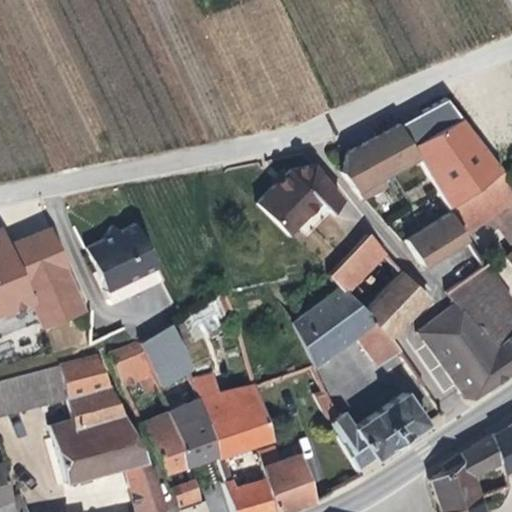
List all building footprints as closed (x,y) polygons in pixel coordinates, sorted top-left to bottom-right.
[(411,159),(390,126),(376,134),(379,140),(372,143),(369,138),(354,146),(357,151),(350,155),(348,149),(339,154),(334,174),(354,201),(379,188),(375,180),(411,159)] [(379,140),(376,134),(369,138),(372,143),(379,140)] [(357,151),(354,146),(348,149),(350,155),(357,151)] [(323,213),(335,201),(308,165),(283,170),(250,203),(280,233),(312,202),(323,213)] [(511,195),(494,172),(441,209),(458,236),(489,214),(511,198),(511,195)] [(511,198),(489,214),(511,246),(511,198)] [(280,233),(288,241),(296,233),(300,237),(323,213),(312,202),(280,233)] [(458,236),(442,214),(400,243),(415,266),(458,236)] [(108,307),(111,305),(135,294),(129,280),(132,279),(152,269),(132,227),(117,233),(115,230),(108,226),(105,232),(108,237),(85,247),(81,248),(108,307)] [(0,315),(24,306),(27,304),(37,329),(81,311),(46,231),(5,248),(0,236),(0,315)] [(341,294),(381,255),(364,235),(322,275),(334,288),(341,294)] [(446,255),(460,277),(475,264),(463,244),(446,255)] [(460,277),(439,293),(449,304),(485,344),(507,328),(504,324),(505,302),(475,264),(460,277)] [(135,294),(138,292),(159,282),(152,269),(132,279),(129,280),(135,294)] [(359,312),(385,336),(421,299),(398,273),(359,312)] [(393,349),(385,336),(359,312),(352,306),(341,294),(334,288),(286,323),(308,367),(350,336),(370,365),(393,349)] [(222,324),(208,298),(165,324),(177,350),(222,324)] [(485,344),(449,304),(412,332),(460,404),(509,370),(485,344)] [(177,350),(165,324),(131,345),(142,371),(177,352),(177,350)] [(485,344),(509,370),(511,367),(511,333),(510,331),(507,328),(485,344)] [(151,393),(150,390),(142,371),(131,345),(105,355),(118,386),(129,381),(138,399),(151,393)] [(150,390),(183,370),(177,352),(142,371),(150,390)] [(159,511),(159,509),(143,469),(93,361),(89,359),(76,362),(56,368),(63,389),(66,397),(71,420),(48,426),(61,483),(76,481),(77,484),(89,481),(89,476),(121,469),(130,511),(159,511)] [(0,406),(63,389),(56,368),(0,382),(0,406)] [(265,439),(247,388),(192,400),(193,402),(210,458),(213,468),(222,465),(219,455),(265,439)] [(370,459),(422,423),(402,393),(350,428),(339,413),(332,417),(324,422),(327,431),(352,468),(369,457),(370,459)] [(332,417),(320,394),(314,397),(324,422),(332,417)] [(210,458),(193,402),(161,415),(183,468),(210,458)] [(183,468),(161,415),(158,408),(150,412),(151,417),(136,424),(160,476),(183,468)] [(511,422),(485,438),(494,461),(498,473),(511,465),(511,422)] [(424,479),(434,511),(441,511),(475,502),(466,477),(494,461),(485,438),(461,451),(438,467),(439,471),(424,479)] [(282,511),(309,501),(293,456),(273,463),(268,447),(254,452),(260,479),(268,511),(282,511)] [(226,511),(268,511),(260,479),(229,489),(227,480),(218,484),(226,511)] [(170,496),(173,509),(194,501),(188,483),(167,490),(170,496)] [(26,511),(20,493),(4,498),(10,511),(9,511),(26,511)] [(9,511),(10,511),(4,498),(0,499),(0,511),(9,511)]
